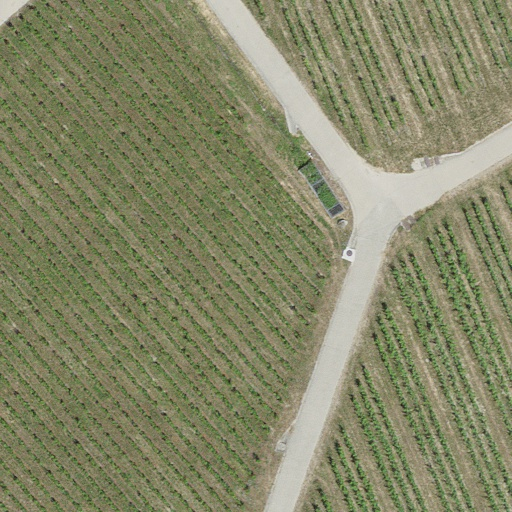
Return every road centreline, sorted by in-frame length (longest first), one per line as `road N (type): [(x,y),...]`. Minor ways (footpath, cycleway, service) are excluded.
road 1 (track): [(511,136),(380,212),(276,511)]
road 2 (track): [(380,212),(233,0)]
